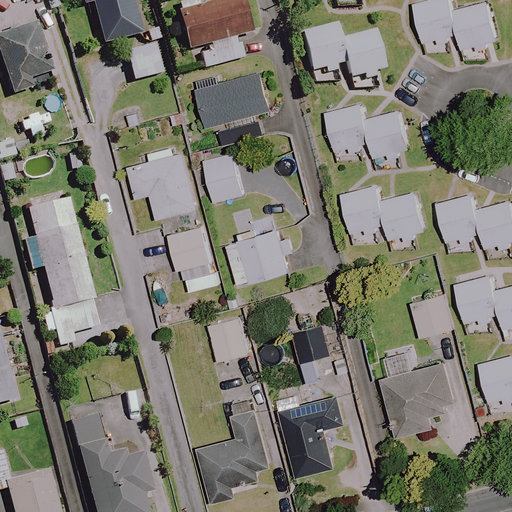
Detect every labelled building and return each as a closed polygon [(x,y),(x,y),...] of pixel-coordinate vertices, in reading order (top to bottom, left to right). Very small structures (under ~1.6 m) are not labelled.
[(100,46),(137,36),(128,0),(77,0),(79,7),(89,4),(100,46)] [(247,34),(237,0),(212,0),(214,4),(197,9),(193,0),(190,0),(171,6),(185,53),(195,50),(202,71),(242,59),(236,38),(247,34)] [(458,33),(452,12),(448,0),(430,0),(411,6),(422,44),(434,40),(436,46),(446,43),(445,37),(455,34),(458,33)] [(458,33),(463,51),(473,48),(475,53),(487,49),(486,44),(494,42),(482,3),(452,12),(458,33)] [(345,62),(339,40),(335,25),(299,34),(309,71),(323,68),(325,75),(335,72),(333,65),(338,64),(345,62)] [(0,35),(0,66),(9,99),(33,92),(30,82),(47,78),(32,27),(0,35)] [(345,62),(350,82),(361,79),(361,82),(373,79),(372,75),(384,72),(378,48),(373,31),(339,40),(345,62)] [(130,83),(159,76),(153,46),(123,53),(130,83)] [(268,111),(258,74),(195,91),(205,129),(216,127),(221,147),(263,136),(257,114),(268,111)] [(370,142),(364,121),(360,105),(323,115),(333,152),(368,143),(370,142)] [(139,125),(134,108),(109,116),(115,133),(139,125)] [(370,142),(374,158),(385,155),(387,160),(400,157),(399,151),(408,149),(398,112),(364,121),(370,142)] [(147,153),(149,162),(127,168),(135,199),(150,195),(156,220),(196,209),(182,154),(176,155),(173,146),(147,153)] [(232,154),(203,161),(213,203),(242,195),(232,154)] [(385,225),(379,202),(375,186),(340,196),(350,234),(361,231),(363,237),(375,234),(373,228),(382,226),(385,225)] [(50,332),(54,349),(95,339),(93,331),(99,330),(64,192),(23,202),(25,210),(32,238),(41,273),(50,309),(37,312),(42,334),(50,332)] [(385,225),(390,241),(401,238),(403,243),(414,240),(413,235),(425,232),(420,213),(414,193),(379,202),(385,225)] [(480,233),(474,210),(470,194),(434,204),(445,243),(458,240),(460,246),(472,243),(470,236),(477,234),(480,233)] [(480,233),(485,250),(497,247),(498,252),(509,248),(508,243),(511,242),(511,213),(509,201),(474,210),(480,233)] [(226,245),(237,286),(289,272),(284,254),(293,251),(290,240),(280,243),(275,223),(237,233),(240,242),(226,245)] [(211,262),(202,227),(167,237),(176,271),(211,262)] [(219,285),(216,271),(185,279),(189,293),(219,285)] [(488,318),(498,315),(492,292),(489,277),(453,285),(463,324),(477,320),(478,326),(489,323),(488,318)] [(498,315),(500,323),(502,331),(511,328),(511,286),(492,292),(498,315)] [(453,329),(443,295),(409,304),(419,339),(453,329)] [(248,354),(239,318),(208,326),(217,362),(248,354)] [(330,356),(322,325),(292,332),(299,363),(330,356)] [(0,404),(13,401),(0,345),(0,404)] [(511,361),(510,354),(476,364),(488,403),(500,399),(502,406),(511,402),(511,361)] [(430,416),(446,412),(444,406),(454,404),(442,363),(380,380),(396,438),(433,427),(430,416)] [(339,426),(329,387),(275,401),(295,478),(335,468),(325,429),(339,426)] [(237,498),(234,486),(258,480),(256,471),(266,468),(251,402),(227,407),(235,440),(198,449),(210,504),(237,498)] [(139,452),(105,461),(94,417),(68,424),(90,511),(144,511),(140,493),(148,491),(139,452)] [(0,490),(4,490),(9,511),(54,511),(44,470),(5,480),(0,459),(0,490)]
